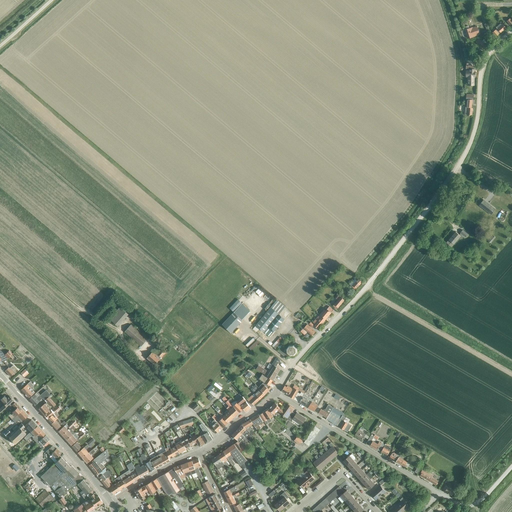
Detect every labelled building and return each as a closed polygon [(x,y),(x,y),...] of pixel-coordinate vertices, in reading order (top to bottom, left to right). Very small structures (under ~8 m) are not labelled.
[(497,28),(492,33),(495,37),(506,28),(503,24),(497,29),(497,28)] [(477,26),(472,27),(465,30),(468,39),(475,36),(480,35),(477,26)] [(482,42),(481,41),(479,39),(475,42),(477,44),(483,50),(486,47),(484,44),(485,42),(483,40),(482,42)] [(465,65),(465,69),(466,69),(466,76),(467,76),(467,82),(471,82),(472,77),(475,77),(475,72),(474,72),(474,69),(470,69),(471,66),(465,65)] [(466,105),(465,115),(472,115),(473,105),(472,105),(472,100),(472,99),(467,99),(466,105)] [(483,200),(479,205),(491,214),(495,209),(483,200)] [(456,232),(446,243),(451,247),(459,237),(461,239),(463,237),(464,238),(465,237),(468,234),(462,230),(460,232),(461,233),(459,235),(456,232)] [(355,289),(362,282),(359,279),(356,277),(349,284),(355,289)] [(344,300),(341,296),(339,295),(336,299),(337,300),(332,306),(336,309),(344,300)] [(242,303),(238,300),(230,309),(233,312),(242,303)] [(324,310),(320,315),(325,319),(333,310),(329,306),(325,311),(324,310)] [(271,307),(256,325),(269,337),(284,318),(279,314),(271,307)] [(117,325),(127,313),(121,308),(111,320),(117,325)] [(222,324),(231,332),(242,320),(233,312),(222,324)] [(320,315),(319,314),(313,322),(315,324),(314,325),(318,329),(325,319),(320,315)] [(312,336),(315,331),(307,324),(305,326),(303,323),(300,327),(302,329),(300,331),(304,335),(307,332),(312,336)] [(141,346),(147,339),(146,337),(147,336),(142,332),(141,334),(131,325),(125,332),(141,346)] [(256,340),(249,348),(251,350),(259,342),(256,340)] [(297,353),(297,352),(297,348),(297,347),(294,345),(293,344),(293,345),(289,345),(288,345),(286,348),(286,349),(286,353),(287,353),(289,356),(290,356),(294,356),(295,355),(297,352),(297,353)] [(161,357),(166,351),(159,345),(157,347),(161,350),(158,353),(157,352),(155,354),(152,352),(147,358),(155,365),(160,359),(157,356),(158,356),(159,357),(160,356),(161,357)] [(281,347),(278,351),(284,356),(286,353),(286,349),(285,350),(281,347)] [(0,360),(2,363),(12,354),(9,351),(5,354),(4,355),(0,350),(0,360)] [(265,375),(273,379),(280,369),(272,364),(272,365),(269,363),(267,367),(269,369),(265,375)] [(9,368),(9,367),(5,370),(10,376),(12,374),(13,375),(18,371),(13,365),(9,368)] [(262,374),(259,379),(263,382),(269,385),(273,379),(265,375),(265,376),(264,375),(262,374)] [(30,381),(21,389),(29,398),(32,395),(35,392),(32,389),(33,388),(32,387),(34,385),(32,383),(30,381)] [(263,382),(258,387),(259,388),(259,389),(265,394),(269,389),(271,387),(269,385),(263,382)] [(293,399),(297,393),(298,390),(293,387),(292,388),(287,385),(287,387),(285,385),(281,391),(285,393),(286,394),(287,394),(288,395),(290,395),(289,396),(293,399)] [(259,389),(254,393),(256,395),(260,399),(265,394),(259,389)] [(40,395),(43,398),(45,400),(49,397),(51,395),(46,390),(40,395)] [(35,393),(29,399),(35,405),(40,401),(39,401),(43,398),(40,395),(37,391),(35,393)] [(297,393),(293,399),(299,402),(304,394),(301,392),(299,394),(297,393)] [(311,402),(313,399),(310,397),(308,400),(307,399),(308,397),(308,396),(304,394),(299,402),(305,406),(307,402),(310,404),(311,402)] [(0,407),(0,411),(8,404),(13,400),(9,396),(6,398),(4,395),(0,399),(0,400),(2,402),(4,405),(3,406),(3,405),(0,407)] [(260,399),(256,395),(255,396),(255,397),(254,396),(253,396),(253,397),(252,396),(252,395),(247,400),(249,402),(250,401),(254,405),(260,399)] [(224,396),(222,398),(229,406),(232,408),(234,407),(231,403),(229,402),(228,400),(224,396)] [(243,396),(237,402),(240,406),(243,409),(246,412),(251,407),(246,401),(243,396)] [(49,397),(45,400),(47,402),(50,405),(50,404),(53,407),(56,405),(49,397)] [(13,400),(8,404),(12,409),(9,411),(10,413),(18,406),(13,400)] [(237,402),(236,400),(231,403),(234,407),(239,412),(240,412),(242,411),(241,410),(243,409),(240,406),(237,402)] [(288,418),(292,412),(294,408),(288,404),(283,411),(280,408),(275,402),(268,409),(270,411),(274,414),(278,410),(281,413),(281,414),(288,418)] [(311,402),(310,404),(308,408),(314,411),(317,405),(311,402)] [(45,415),(50,410),(44,403),(39,408),(45,415)] [(197,412),(202,408),(200,406),(197,403),(192,407),(197,412)] [(50,410),(45,415),(48,419),(54,413),(55,413),(56,412),(62,407),(60,405),(53,410),(54,411),(53,411),(51,409),(50,410)] [(321,409),(318,413),(327,418),(331,411),(333,407),(328,405),(325,409),(324,409),(323,410),(321,409)] [(18,406),(10,413),(8,415),(11,419),(14,416),(16,414),(21,409),(18,406)] [(229,406),(227,408),(229,411),(235,416),(239,412),(234,407),(232,408),(229,406)] [(14,416),(11,419),(15,423),(18,420),(20,422),(21,422),(22,421),(27,416),(21,409),(16,414),(14,416)] [(265,411),(259,415),(262,420),(263,420),(266,424),(272,421),(270,418),(274,415),(274,414),(270,411),(268,409),(267,409),(265,410),(265,411)] [(235,416),(229,411),(224,416),(221,414),(220,415),(222,416),(228,423),(235,416)] [(327,418),(326,419),(332,423),(334,425),(336,425),(340,419),(341,417),(343,413),(341,412),(338,415),(337,415),(334,412),(334,413),(331,411),(327,418)] [(52,423),(57,418),(58,418),(57,417),(59,415),(56,412),(55,413),(54,413),(48,419),(52,423)] [(296,414),(292,412),(288,418),(291,421),(293,419),(301,425),(305,418),(297,412),(296,414)] [(259,414),(250,419),(253,423),(257,430),(261,428),(259,425),(263,422),(262,420),(259,415),(259,414)] [(218,420),(216,421),(217,422),(223,428),(228,423),(222,416),(217,420),(218,420)] [(343,416),(337,425),(348,432),(352,426),(344,422),(346,418),(343,416)] [(62,423),(57,418),(52,423),(57,429),(58,430),(62,426),(64,424),(66,423),(64,421),(62,423)] [(183,421),(185,427),(194,424),(192,420),(192,418),(183,421)] [(214,419),(212,422),(214,424),(212,426),(218,432),(223,428),(216,421),(215,420),(214,419)] [(253,423),(250,419),(242,424),(247,429),(249,431),(251,433),(252,435),(254,433),(251,429),(249,426),(253,423)] [(30,432),(37,426),(31,420),(25,425),(30,431),(30,432)] [(64,425),(59,431),(62,435),(74,424),(75,423),(77,422),(75,420),(73,422),(72,423),(72,422),(68,426),(67,424),(65,426),(64,425)] [(21,429),(24,426),(21,423),(7,436),(15,444),(25,434),(21,429)] [(74,424),(62,435),(67,440),(73,435),(75,433),(72,430),(75,426),(74,424)] [(177,424),(173,427),(179,437),(180,439),(182,439),(182,437),(181,436),(178,431),(181,429),(177,424)] [(201,436),(205,443),(212,439),(208,432),(207,430),(202,424),(199,425),(205,434),(201,436)] [(242,424),(237,429),(243,435),(245,436),(247,439),(248,440),(250,442),(253,439),(251,436),(252,435),(251,433),(249,431),(247,429),(242,424)] [(30,432),(30,431),(27,434),(27,435),(24,438),(26,440),(31,436),(33,438),(41,430),(37,426),(30,432)] [(305,441),(304,443),(305,443),(307,445),(308,446),(311,442),(320,429),(319,429),(316,427),(315,426),(309,434),(309,435),(305,441)] [(243,435),(237,429),(232,435),(238,441),(239,442),(243,438),(244,439),(247,442),(248,440),(247,439),(245,436),(243,435)] [(361,440),(365,434),(362,432),(358,429),(354,436),(361,440)] [(41,430),(33,438),(37,443),(39,441),(45,435),(41,430)] [(73,435),(67,440),(72,445),(77,440),(78,441),(81,438),(85,435),(85,434),(84,432),(79,437),(75,432),(75,433),(73,435)] [(192,433),(186,436),(187,438),(192,445),(197,442),(198,442),(196,438),(195,439),(193,436),(192,433)] [(37,443),(36,443),(40,447),(42,446),(43,447),(45,446),(46,446),(50,442),(48,440),(49,439),(45,435),(39,441),(37,443)] [(205,443),(201,436),(200,435),(197,437),(195,435),(193,436),(195,439),(196,438),(198,442),(197,442),(199,447),(205,443)] [(299,445),(302,441),(297,437),(294,440),(299,445)] [(180,439),(181,441),(186,449),(192,445),(187,438),(183,441),(182,439),(180,439)] [(174,441),(171,442),(173,446),(174,447),(171,449),(175,456),(180,452),(175,444),(174,441)] [(186,449),(181,441),(175,444),(180,452),(186,449)] [(239,442),(238,441),(234,443),(240,452),(242,451),(244,449),(241,445),(239,442)] [(381,451),(385,445),(379,442),(378,444),(372,441),(370,445),(377,449),(381,451)] [(77,451),(81,447),(76,442),(72,446),(77,451)] [(234,443),(223,451),(229,459),(232,465),(234,464),(232,460),(231,460),(230,459),(234,457),(240,465),(246,460),(240,452),(234,443)] [(331,447),(328,450),(328,451),(334,458),(339,453),(333,446),(330,443),(329,444),(331,447)] [(87,444),(78,452),(83,457),(89,452),(86,449),(89,447),(87,444)] [(168,448),(165,448),(166,452),(169,459),(175,456),(171,449),(169,445),(167,445),(168,448)] [(381,451),(381,452),(387,455),(391,448),(388,446),(388,447),(385,445),(381,451)] [(47,451),(46,452),(50,456),(49,457),(55,463),(61,457),(59,455),(61,453),(56,448),(55,449),(52,446),(48,449),(47,451)] [(326,451),(323,454),(329,462),(334,458),(328,451),(328,450),(326,447),(324,448),(326,451)] [(155,469),(150,460),(146,463),(146,462),(147,461),(141,448),(138,449),(140,455),(141,456),(150,472),(155,469)] [(89,452),(83,457),(87,463),(93,458),(91,455),(95,451),(93,449),(89,452)] [(98,465),(105,460),(110,456),(106,450),(99,455),(92,460),(93,462),(89,465),(97,475),(99,477),(106,471),(104,468),(102,470),(98,465)] [(166,451),(157,455),(162,465),(170,460),(169,460),(169,459),(166,451)] [(229,459),(223,451),(218,455),(224,464),(226,466),(229,465),(226,461),(227,460),(229,459)] [(322,455),(318,458),(324,466),(329,462),(323,454),(321,451),(319,453),(322,455)] [(396,460),(399,455),(398,454),(397,454),(394,452),(393,453),(392,453),(390,457),(396,460)] [(349,455),(343,461),(347,466),(354,460),(353,460),(356,458),(352,454),(350,455),(349,455)] [(400,454),(396,461),(404,466),(407,462),(403,459),(404,457),(400,454)] [(157,455),(150,459),(150,460),(155,469),(162,465),(157,455)] [(224,464),(218,455),(212,459),(216,466),(215,467),(220,476),(223,473),(219,468),(224,465),(223,465),(224,464)] [(318,458),(316,455),(314,457),(317,460),(313,463),(319,470),(324,466),(318,458)] [(150,472),(141,456),(139,458),(141,461),(140,461),(142,465),(142,464),(144,465),(140,467),(139,464),(134,467),(140,477),(150,472)] [(61,457),(55,463),(40,477),(50,486),(70,467),(61,457)] [(198,458),(192,460),(197,472),(198,476),(199,478),(202,477),(198,468),(201,467),(198,458)] [(192,460),(188,462),(190,470),(192,474),(193,478),(198,476),(197,472),(192,460)] [(358,465),(354,460),(347,466),(352,470),(358,465)] [(132,462),(127,465),(129,470),(131,473),(135,481),(140,477),(134,467),(132,462)] [(188,462),(181,465),(184,473),(186,476),(192,474),(190,470),(188,462)] [(174,467),(174,468),(180,478),(181,480),(186,476),(184,473),(181,465),(174,467)] [(358,465),(352,470),(356,475),(362,470),(358,465)] [(71,466),(70,467),(50,486),(59,497),(66,492),(77,484),(73,478),(79,474),(71,466)] [(157,478),(157,479),(161,486),(165,492),(168,495),(173,492),(174,494),(180,490),(179,489),(184,485),(181,480),(180,478),(174,468),(173,468),(169,471),(168,471),(163,475),(162,475),(158,478),(157,478)] [(432,477),(433,475),(422,469),(420,472),(421,473),(420,476),(436,485),(438,481),(432,477)] [(106,471),(99,477),(102,482),(105,480),(108,477),(111,475),(110,474),(108,471),(108,470),(106,471)] [(135,481),(131,473),(129,470),(120,476),(123,480),(127,486),(135,481)] [(315,479),(309,472),(308,470),(304,473),(303,472),(299,475),(301,477),(297,480),(304,488),(305,489),(309,486),(308,485),(315,479)] [(362,470),(356,475),(360,480),(366,474),(362,470)] [(92,490),(79,474),(73,478),(77,484),(84,493),(86,495),(90,499),(95,507),(102,502),(98,495),(97,495),(95,492),(94,493),(92,490)] [(370,479),(366,474),(360,480),(364,485),(370,479)] [(123,480),(120,476),(114,479),(116,483),(121,490),(127,486),(123,480)] [(108,477),(105,480),(102,482),(107,488),(109,487),(114,494),(121,490),(116,483),(115,484),(113,485),(110,480),(108,477)] [(158,488),(161,486),(157,479),(156,478),(151,481),(156,490),(157,490),(159,494),(161,493),(158,488)] [(370,479),(364,485),(368,489),(375,484),(370,479)] [(148,495),(156,490),(151,481),(145,485),(148,490),(146,491),(148,495)] [(145,499),(146,498),(144,496),(146,495),(145,492),(146,491),(148,490),(145,485),(135,491),(140,498),(142,501),(145,499)] [(371,493),(376,499),(385,492),(380,485),(371,493)] [(452,495),(454,491),(445,485),(443,489),(452,495)] [(229,489),(223,492),(226,498),(232,495),(231,493),(237,489),(235,486),(229,489)] [(45,490),(35,499),(43,508),(50,500),(51,501),(54,499),(45,490)] [(345,500),(351,495),(347,490),(341,495),(345,500)] [(282,498),(280,501),(285,507),(290,503),(287,499),(289,497),(284,492),(280,496),(282,498)] [(86,495),(84,493),(81,495),(86,501),(82,504),(88,511),(95,507),(90,499),(86,495)] [(209,498),(206,499),(209,505),(212,504),(218,500),(215,494),(209,498)] [(237,504),(232,495),(226,498),(230,505),(232,504),(234,506),(237,504)] [(355,499),(351,495),(345,500),(349,505),(355,499)] [(355,499),(349,505),(353,510),(359,504),(355,499)] [(212,504),(209,505),(212,511),(215,510),(216,510),(222,507),(218,500),(212,504)] [(285,507),(280,501),(275,505),(280,511),(285,507)] [(392,511),(401,511),(405,509),(407,511),(410,509),(403,501),(402,502),(392,511)] [(237,504),(234,506),(236,511),(238,511),(243,510),(239,503),(237,504)]
